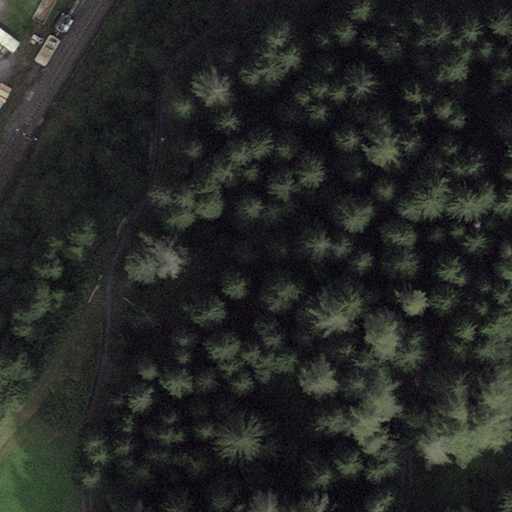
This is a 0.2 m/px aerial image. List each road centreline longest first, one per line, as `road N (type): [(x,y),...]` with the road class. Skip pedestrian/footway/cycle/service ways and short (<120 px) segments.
road 1 (track): [(235,0),(167,70),(151,170),(116,244),(81,442),(87,511)]
road 2 (track): [(398,511),(409,376),(511,225)]
road 3 (track): [(106,291),(0,441)]
